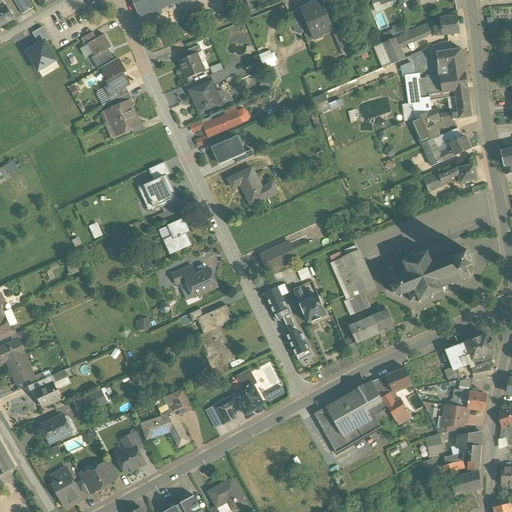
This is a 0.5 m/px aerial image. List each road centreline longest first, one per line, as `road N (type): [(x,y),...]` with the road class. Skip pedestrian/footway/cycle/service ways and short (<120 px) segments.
road 1 (residential): [(301,402),(117,0)]
road 2 (residential): [(506,238),(470,0)]
road 3 (residential): [(511,305),(301,402)]
road 4 (residential): [(301,402),(105,511)]
road 5 (residential): [(511,319),(501,339),(487,511)]
